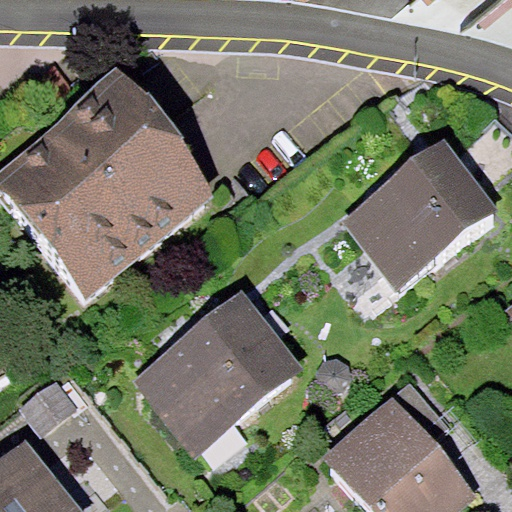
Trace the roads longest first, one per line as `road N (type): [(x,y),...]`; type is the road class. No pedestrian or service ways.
road 1 (residential): [(144,0),(252,10),(455,59),(511,84)]
road 2 (residential): [(0,5),(131,0)]
